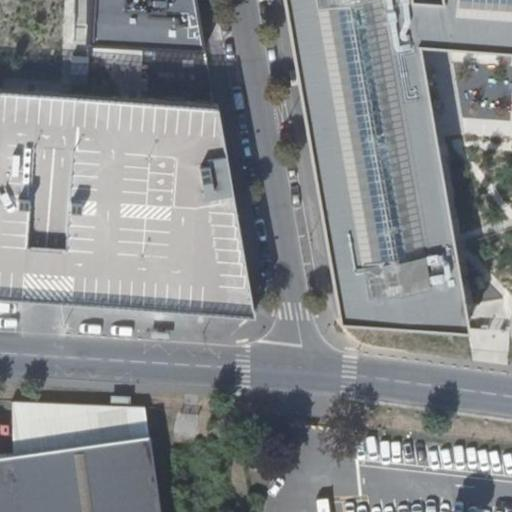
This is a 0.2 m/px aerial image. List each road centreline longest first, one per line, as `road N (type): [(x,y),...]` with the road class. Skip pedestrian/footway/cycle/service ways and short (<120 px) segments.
road 1 (residential): [(298,370),(296,311),(237,0)]
road 2 (residential): [(0,351),(298,370)]
road 3 (residential): [(298,370),(511,396)]
